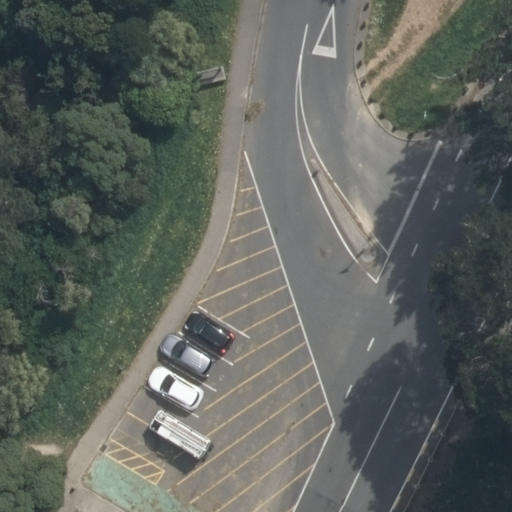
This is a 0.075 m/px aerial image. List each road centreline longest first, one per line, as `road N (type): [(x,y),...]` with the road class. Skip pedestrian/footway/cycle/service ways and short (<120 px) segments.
road 1 (unclassified): [(309,0),(303,128),(332,196),(426,325)]
road 2 (residential): [(334,511),(426,325)]
road 3 (residential): [(426,325),(511,153)]
